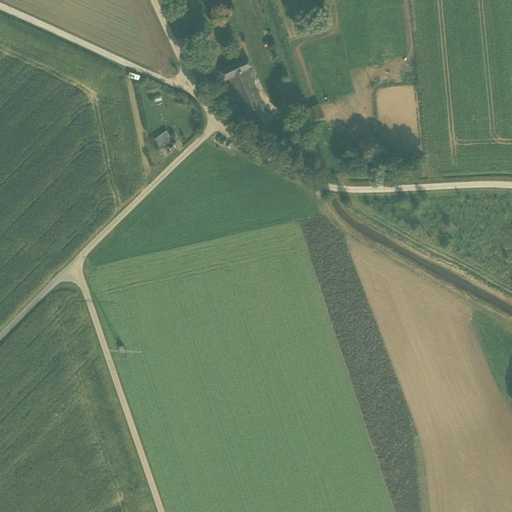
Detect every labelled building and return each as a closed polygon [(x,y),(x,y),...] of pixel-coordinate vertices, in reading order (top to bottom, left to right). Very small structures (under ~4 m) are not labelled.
[(199,25),(185,32),(195,50),(208,43),(199,25)] [(262,103),(248,68),(251,67),(248,60),(220,72),(223,79),(228,77),(244,113),(260,103),(262,103)] [(284,75),(275,78),(283,103),(293,100),(284,75)] [(260,103),(244,113),(256,132),(273,122),(260,103)] [(322,114),(318,104),(309,108),(312,118),(322,114)] [(173,145),(167,150),(171,154),(176,149),(173,145)]
